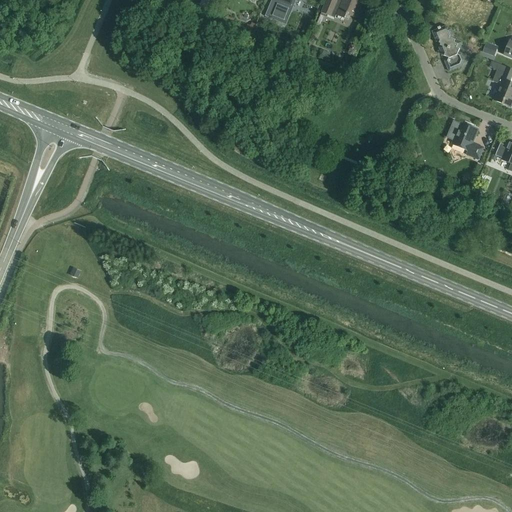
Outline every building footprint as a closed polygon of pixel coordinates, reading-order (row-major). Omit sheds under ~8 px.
[(345,0),(326,0),(321,13),(335,19),(336,16),(344,19),(346,15),(355,19),(362,1),(359,0),(347,0),(348,1),(345,0)] [(245,29),(251,31),(253,30),(256,24),(252,23),(251,25),(249,26),(247,25),(245,29)] [(461,67),(464,61),(461,54),(458,53),(462,43),(452,39),(454,36),(451,30),(445,27),(441,29),(440,28),(438,29),(438,30),(432,32),(437,43),(441,44),(439,49),(442,56),(446,58),(444,62),(449,72),(461,67)] [(482,53),(494,57),(498,47),(486,42),(482,53)] [(511,103),(511,84),(510,83),(511,77),(511,69),(493,61),(491,68),(497,70),(492,82),(497,84),(498,83),(501,84),(494,101),(510,108),(511,103)] [(469,150),(466,155),(479,160),(484,148),(472,144),(478,130),(461,123),(460,124),(454,122),(447,138),(453,141),(452,143),(469,150)] [(500,144),(495,156),(502,159),(502,160),(511,164),(508,171),(511,172),(511,142),(510,142),(507,141),(506,141),(509,142),(508,147),(500,144)] [(72,274),(75,269),(68,266),(65,271),(72,274)]
